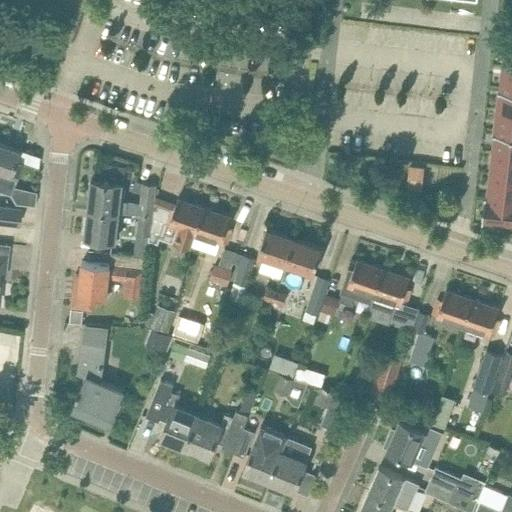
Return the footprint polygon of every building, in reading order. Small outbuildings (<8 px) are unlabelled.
[(511,65),(511,43),(504,43),(504,44),(505,45),(503,65),(511,65)] [(511,87),(511,65),(503,65),(500,86),(511,87)] [(511,87),(500,86),(499,86),(497,107),(511,108),(511,87)] [(511,108),(497,107),(494,130),(495,131),(511,132),(511,108)] [(511,153),(511,132),(495,131),(493,151),(511,153)] [(0,142),(0,189),(8,192),(20,161),(14,159),(17,148),(0,142)] [(511,174),(511,153),(493,151),(490,172),(511,174)] [(410,164),(408,184),(422,186),(425,166),(410,164)] [(511,195),(511,174),(490,172),(488,192),(511,195)] [(141,202),(120,200),(122,182),(91,178),(88,208),(119,211),(139,214),(152,215),(153,204),(156,184),(143,182),(141,202)] [(511,195),(488,192),(487,192),(486,192),(483,218),(484,218),(484,217),(511,219),(511,195)] [(157,214),(149,240),(158,243),(160,238),(174,243),(174,242),(191,248),(194,238),(196,232),(205,206),(178,197),(174,208),(169,206),(165,217),(157,214)] [(0,205),(0,221),(18,223),(19,207),(0,205)] [(231,215),(205,206),(196,232),(194,238),(196,232),(227,243),(232,228),(227,226),(231,215)] [(116,240),(119,211),(88,208),(85,237),(116,240)] [(152,215),(139,214),(137,233),(150,235),(152,215)] [(258,254),(286,263),(295,237),(267,227),(258,254)] [(295,237),(286,263),(314,273),(323,246),(295,237)] [(119,253),(145,257),(147,257),(149,243),(121,240),(119,253)] [(145,257),(111,252),(110,264),(82,261),(80,274),(75,274),(71,306),(94,309),(96,296),(106,297),(108,276),(125,278),(123,295),(140,297),(145,257)] [(229,299),(241,302),(255,257),(243,254),(229,299)] [(349,267),(343,282),(347,284),(344,294),(372,303),(375,293),(374,293),(383,267),(357,258),(353,269),(349,267)] [(209,279),(228,285),(233,270),(215,264),(209,279)] [(372,303),(368,314),(390,321),(397,301),(406,304),(411,288),(406,287),(410,276),(383,267),(374,293),(375,293),(372,303)] [(306,312),(317,316),(329,278),(318,274),(306,312)] [(273,301),(277,290),(267,287),(263,298),(273,301)] [(433,313),(464,324),(473,297),(446,288),(443,299),(438,298),(433,313)] [(277,290),(273,301),(270,311),(280,314),(287,294),(277,290)] [(473,297),(464,324),(495,334),(500,319),(495,317),(499,306),(473,297)] [(169,333),(172,323),(176,310),(157,304),(154,313),(145,310),(140,324),(169,333)] [(418,310),(412,330),(414,330),(421,333),(428,313),(418,310)] [(198,339),(204,321),(179,313),(173,331),(198,339)] [(404,359),(425,366),(434,337),(421,333),(414,330),(412,330),(406,349),(408,349),(404,359)] [(79,373),(86,376),(100,380),(105,344),(83,342),(79,373)] [(187,345),(183,356),(205,364),(209,352),(187,345)] [(469,399),(485,404),(502,354),(487,348),(469,399)] [(492,390),(503,394),(511,370),(511,351),(507,350),(492,390)] [(275,353),(270,366),(292,375),(297,361),(275,353)] [(389,398),(402,359),(382,353),(370,391),(389,398)] [(275,388),(288,393),(294,378),(281,373),(275,388)] [(100,380),(86,376),(80,391),(78,391),(76,394),(78,395),(76,400),(113,416),(123,389),(100,380)] [(162,435),(185,445),(197,414),(174,404),(179,393),(172,391),(174,384),(161,379),(146,415),(159,420),(160,418),(168,421),(162,435)] [(334,391),(323,386),(317,402),(328,406),(334,391)] [(244,426),(249,414),(258,393),(249,389),(239,411),(236,410),(234,415),(226,412),(222,424),(197,414),(185,445),(209,455),(215,439),(223,442),(222,445),(223,445),(224,443),(235,448),(244,426)] [(429,420),(448,425),(455,397),(443,394),(439,407),(433,405),(429,420)] [(389,433),(384,445),(388,447),(388,448),(406,457),(413,460),(413,459),(428,465),(443,431),(427,424),(424,429),(419,427),(401,419),(396,428),(394,435),(389,433)] [(244,469),(268,479),(286,435),(287,433),(262,423),(244,469)] [(245,455),(255,430),(244,426),(235,448),(245,452),(244,454),(245,455)] [(286,435),(268,479),(295,489),(312,446),(286,435)] [(408,508),(419,483),(404,476),(404,475),(380,465),(369,491),(393,501),(408,508)] [(430,477),(478,498),(483,487),(435,466),(430,477)] [(472,511),(478,498),(430,477),(424,490),(472,511)] [(388,511),(393,501),(369,491),(359,511),(388,511)] [(511,511),(511,493),(509,492),(502,509),(481,500),(475,511),(511,511)]
